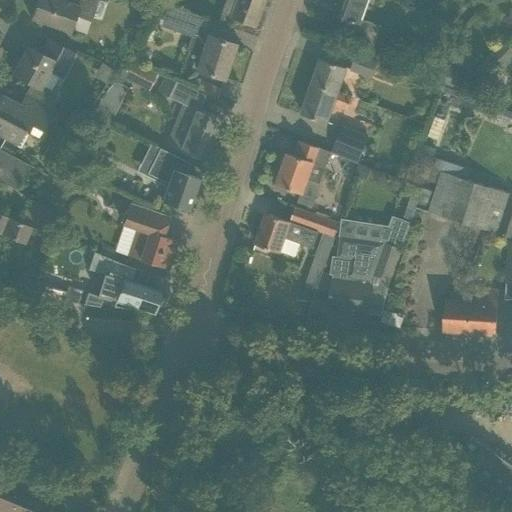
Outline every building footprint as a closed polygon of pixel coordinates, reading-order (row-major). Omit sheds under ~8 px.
[(36,0),(30,18),(70,32),(75,16),(91,21),(98,0),(111,0),(117,1),(116,0),(36,0)] [(224,0),(220,13),(235,18),(253,25),(263,0),(224,0)] [(343,33),(362,40),(374,44),(380,26),(364,20),(371,0),(348,0),(342,18),(348,20),(343,33)] [(161,2),(155,18),(164,21),(162,28),(190,37),(187,48),(202,53),(197,69),(204,71),(223,78),(235,44),(216,37),(208,35),(203,34),(208,18),(161,2)] [(433,31),(433,43),(443,43),(443,31),(433,31)] [(16,56),(8,70),(13,72),(30,82),(25,93),(51,107),(57,95),(42,87),(51,71),(64,78),(77,54),(65,48),(48,39),(40,53),(27,46),(20,58),(16,56)] [(134,47),(132,53),(135,59),(142,62),(148,59),(150,52),(147,46),(141,44),(134,47)] [(503,64),(511,53),(511,52),(504,44),(493,54),(503,64)] [(369,75),(374,60),(355,53),(350,68),(369,75)] [(313,80),(335,88),(344,65),(321,57),(313,80)] [(121,78),(148,90),(157,71),(130,59),(121,78)] [(449,63),(437,79),(457,88),(464,77),(449,63)] [(167,76),(159,93),(174,101),(175,99),(182,102),(165,142),(179,148),(186,151),(204,159),(221,118),(203,110),(200,109),(205,94),(193,88),(167,76)] [(191,81),(193,88),(202,93),(205,94),(215,99),(220,88),(198,78),(191,80),(191,81)] [(335,89),(335,88),(313,80),(301,112),(326,121),(333,102),(346,107),(350,95),(335,89)] [(1,94),(0,96),(0,134),(2,136),(16,143),(21,146),(28,132),(33,124),(42,130),(54,108),(51,107),(25,93),(19,103),(1,94)] [(495,118),(511,124),(511,112),(500,108),(495,118)] [(433,116),(426,136),(436,139),(443,120),(433,116)] [(341,127),(331,151),(357,161),(367,137),(341,127)] [(282,166),(276,183),(301,192),(297,201),(309,205),(313,206),(321,183),(309,179),(315,162),(326,166),(332,151),(318,146),(299,140),(294,154),(287,151),(286,155),(283,156),(280,163),(282,166)] [(431,168),(454,176),(458,165),(434,158),(437,148),(422,144),(415,164),(431,168)] [(150,167),(147,173),(166,183),(161,199),(179,206),(187,208),(198,177),(183,172),(188,163),(189,164),(190,163),(159,147),(156,152),(152,162),(150,167)] [(0,180),(16,189),(30,164),(0,148),(0,180)] [(74,154),(68,168),(75,171),(76,172),(97,182),(101,173),(90,168),(93,163),(74,154)] [(56,162),(52,171),(72,181),(76,172),(75,171),(68,168),(56,162)] [(467,181),(454,176),(431,168),(428,178),(438,182),(435,192),(423,188),(417,207),(429,211),(495,232),(499,233),(499,234),(509,237),(511,226),(511,196),(507,195),(507,193),(467,181)] [(32,199),(17,220),(31,226),(45,232),(57,215),(32,199)] [(129,202),(121,223),(136,228),(134,235),(127,254),(168,267),(177,241),(163,236),(170,215),(161,212),(155,210),(129,202)] [(266,212),(255,243),(279,251),(284,237),(299,242),(312,247),(318,232),(332,236),(337,221),(314,213),(295,206),(290,221),(266,212)] [(404,212),(400,221),(410,224),(413,215),(412,215),(404,212)] [(31,226),(17,220),(0,213),(0,233),(7,236),(6,240),(23,247),(31,226)] [(384,244),(373,274),(391,280),(403,248),(401,248),(410,224),(393,218),(384,244)] [(332,288),(329,308),(360,313),(361,308),(368,309),(371,289),(372,279),(373,274),(384,244),(339,237),(336,257),(332,256),(330,273),(334,274),(332,288)] [(114,302),(136,309),(138,302),(156,304),(161,291),(130,281),(134,268),(129,263),(94,251),(88,268),(103,274),(96,295),(87,292),(83,304),(99,306),(102,298),(114,302)] [(67,285),(62,301),(77,303),(82,290),(67,285)] [(497,315),(499,290),(476,289),(475,302),(445,300),(444,311),(443,331),(496,334),(497,315)] [(383,310),(380,321),(392,325),(396,314),(383,310)] [(511,463),(472,434),(453,460),(469,472),(511,503),(511,463)] [(0,511),(16,511),(23,497),(0,486),(0,511)] [(23,497),(16,511),(42,511),(45,506),(23,497)]
